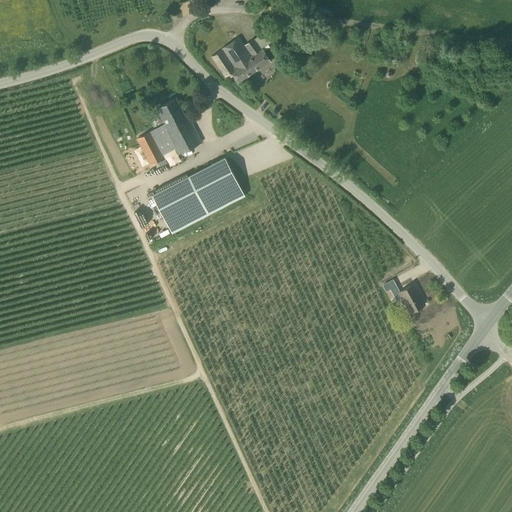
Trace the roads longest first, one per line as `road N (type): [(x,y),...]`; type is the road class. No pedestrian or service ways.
road 1 (unclassified): [(487,326),(368,203),(207,81),(168,41)]
road 2 (unclassified): [(168,41),(199,11),(511,43)]
road 3 (tertiary): [(352,511),(487,326)]
road 4 (unclassified): [(168,41),(138,34),(0,83)]
